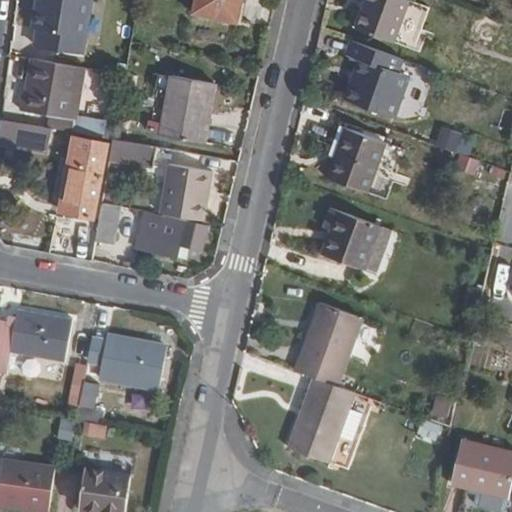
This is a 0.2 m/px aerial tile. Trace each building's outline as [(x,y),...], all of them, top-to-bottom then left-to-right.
[(44,0),(43,10),(39,9),(34,31),(39,31),(36,49),(80,57),(90,0),(44,0)] [(195,0),(192,13),(234,22),(238,0),(195,0)] [(418,53),(432,9),(401,0),(369,0),(358,34),(418,53)] [(403,62),(351,44),(347,58),(361,64),(345,104),(395,122),(409,80),(397,77),(403,62)] [(31,60),(24,96),(30,97),(36,61),(31,60)] [(73,121),(83,69),(36,61),(30,97),(24,96),(21,111),(73,121)] [(149,135),(204,146),(216,86),(160,75),(149,135)] [(0,139),(40,146),(43,128),(2,121),(0,135),(0,139)] [(368,196),(386,143),(346,127),(327,182),(368,196)] [(438,150),(469,153),(470,134),(439,131),(438,150)] [(151,168),(154,149),(113,141),(110,161),(151,168)] [(65,168),(57,214),(94,220),(107,147),(79,142),(73,169),(65,168)] [(164,215),(204,223),(214,172),(173,164),(164,215)] [(122,206),(103,204),(97,240),(116,244),(122,206)] [(323,231),(330,234),(338,212),(330,210),(323,231)] [(338,212),(330,234),(323,257),(365,273),(379,228),(338,212)] [(186,246),(202,250),(207,228),(144,214),(135,248),(177,259),(181,244),(186,246)] [(200,257),(202,250),(186,246),(185,252),(200,257)] [(319,304),(295,370),(316,377),(337,384),(363,321),(319,304)] [(8,331),(0,329),(0,372),(7,374),(9,361),(64,371),(71,328),(19,319),(18,327),(10,326),(8,331)] [(161,386),(165,361),(167,346),(107,335),(100,378),(159,389),(161,386)] [(175,362),(165,361),(161,386),(171,387),(175,362)] [(337,384),(316,377),(289,450),(327,464),(342,424),(349,404),(353,390),(337,384)] [(84,384),(78,422),(102,426),(105,411),(93,410),(97,386),(84,384)] [(429,417),(448,423),(456,401),(436,395),(429,417)] [(349,404),(342,424),(355,429),(364,409),(349,404)] [(421,419),(415,435),(436,443),(442,427),(421,419)] [(508,499),(511,482),(511,452),(464,442),(453,484),(508,499)] [(56,471),(3,463),(0,482),(0,505),(51,511),(56,471)] [(86,472),(80,511),(84,511),(126,511),(132,478),(86,472)]
